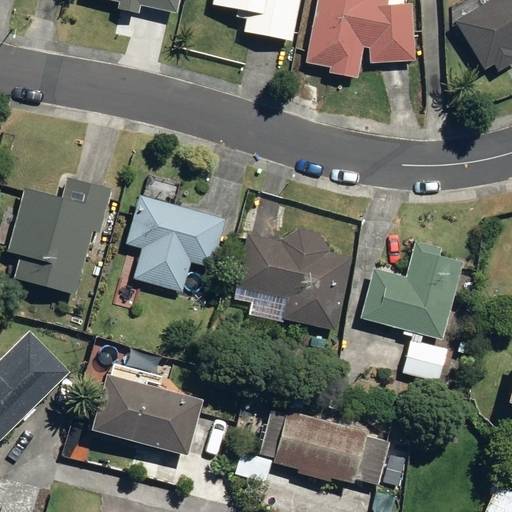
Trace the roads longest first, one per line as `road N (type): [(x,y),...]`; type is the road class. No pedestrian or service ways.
road 1 (residential): [(0,69),(409,162),(470,161),(511,148)]
road 2 (unknown): [(442,135),(433,0)]
